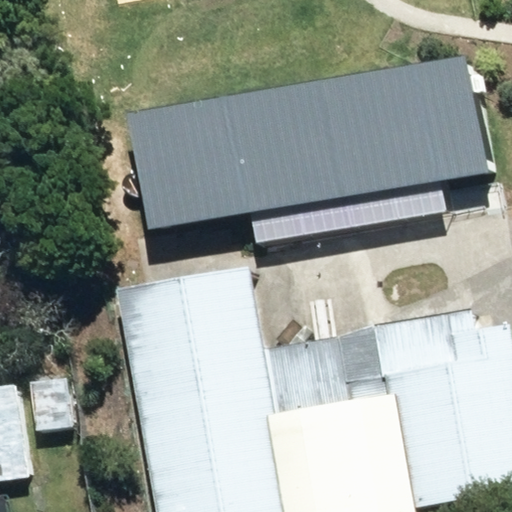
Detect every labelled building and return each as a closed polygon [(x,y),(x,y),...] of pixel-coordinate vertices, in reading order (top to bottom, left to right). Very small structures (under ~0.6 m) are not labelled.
[(0,51),(0,95),(17,93),(11,50),(0,51)] [(0,227),(0,247),(16,246),(16,227),(0,227)] [(137,297),(173,511),(449,511),(511,501),(511,333),(490,338),(487,319),(279,354),(266,275),(137,297)] [(44,388),(45,434),(82,433),(81,386),(44,388)] [(0,489),(42,483),(28,394),(0,398),(0,489)]
